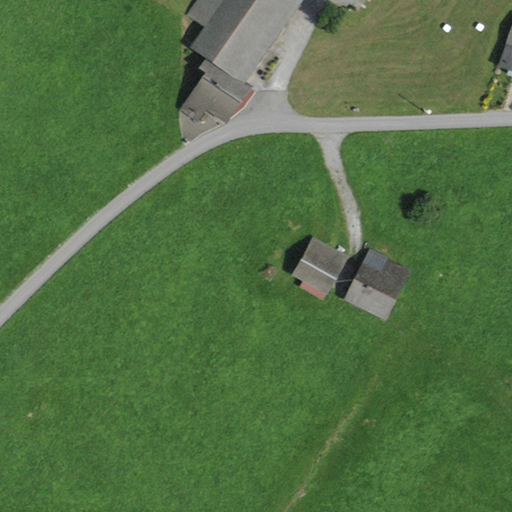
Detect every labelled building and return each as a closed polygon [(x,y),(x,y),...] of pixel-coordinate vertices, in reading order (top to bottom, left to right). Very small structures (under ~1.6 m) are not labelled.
[(272,40),(300,0),(202,0),(192,14),(211,27),(196,47),(236,75),(264,34),(272,40)] [(503,66),(511,68),(511,46),(510,46),(503,66)] [(197,118),(207,105),(225,119),(247,88),(208,60),(201,69),(208,75),(186,110),(197,118)] [(313,239),(293,273),(325,291),(345,257),(313,239)] [(383,317),(406,271),(371,253),(348,299),(383,317)]
